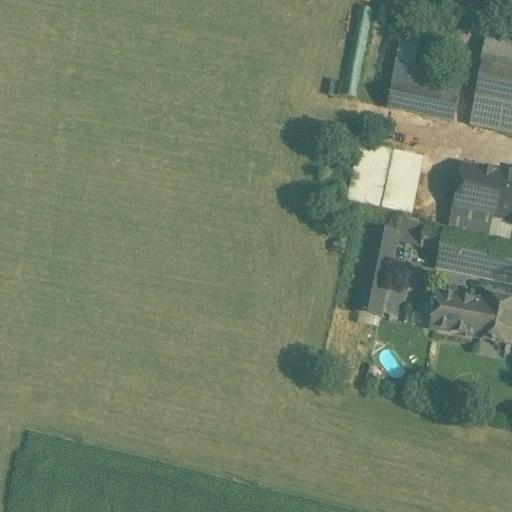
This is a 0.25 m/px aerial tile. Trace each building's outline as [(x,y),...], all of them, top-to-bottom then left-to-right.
[(511,29),(490,25),(482,63),(511,69),(511,29)] [(511,69),(482,63),(474,103),(475,103),(511,110),(511,69)] [(463,81),(396,67),(388,109),(454,123),(463,81)] [(511,110),(475,103),(470,126),(511,134),(511,110)] [(424,158),(359,144),(347,205),(412,218),(424,158)] [(504,174),(462,166),(452,213),(493,221),(494,221),(504,174)] [(511,175),(504,174),(494,221),(511,224),(511,226),(511,229),(511,228),(511,175)] [(493,221),(452,213),(449,229),(489,238),(493,221)] [(425,231),(412,228),(408,247),(421,249),(425,231)] [(397,235),(373,230),(356,314),(379,319),(397,235)] [(443,235),(425,231),(421,249),(439,253),(443,235)] [(511,249),(443,235),(439,253),(436,268),(511,284),(511,249)] [(479,303),(437,295),(437,296),(431,300),(430,306),(434,312),(430,331),(480,340),(488,300),(480,298),(479,303)] [(511,321),(511,304),(488,300),(480,340),(492,343),(492,345),(494,346),(495,343),(507,346),(511,321)] [(434,312),(430,306),(429,311),(411,307),(407,326),(430,331),(434,312)]
